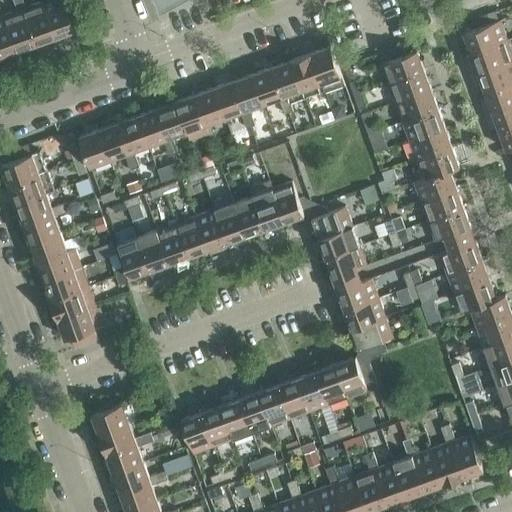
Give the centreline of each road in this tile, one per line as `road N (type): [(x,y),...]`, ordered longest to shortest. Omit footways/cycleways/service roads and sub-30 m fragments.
road 1 (residential): [(87,511),(0,268)]
road 2 (residential): [(146,64),(323,0)]
road 3 (residential): [(0,119),(146,64)]
